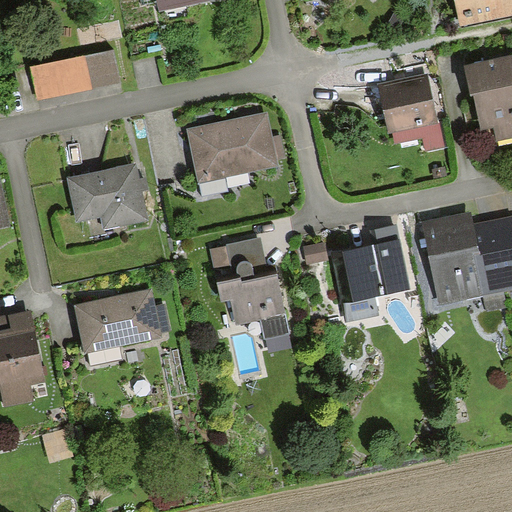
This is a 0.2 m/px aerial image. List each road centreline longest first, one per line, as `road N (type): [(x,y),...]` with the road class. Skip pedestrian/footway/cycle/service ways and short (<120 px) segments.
road 1 (residential): [(0,132),(289,69)]
road 2 (residential): [(289,69),(511,24)]
